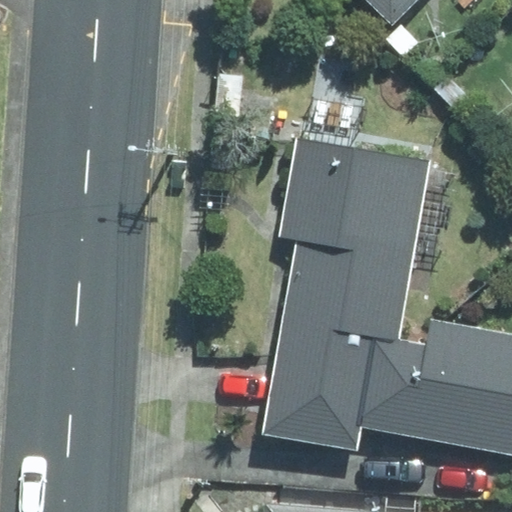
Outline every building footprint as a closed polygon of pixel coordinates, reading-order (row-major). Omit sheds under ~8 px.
[(403,0),(351,0),(377,26),(403,0)] [(433,89),(456,112),(470,99),(447,76),(433,89)] [(385,337),(391,338),(424,160),(288,135),(271,233),(287,236),(251,432),(348,450),(352,427),(349,425),(365,336),(384,340),(385,337)] [(352,427),(511,455),(511,334),(421,318),(417,343),(391,338),(385,337),(384,340),(365,336),(349,425),(352,427)] [(390,511),(256,502),(254,511),(390,511)]
